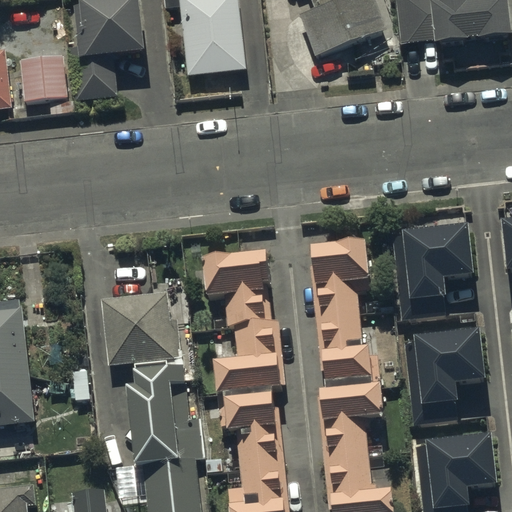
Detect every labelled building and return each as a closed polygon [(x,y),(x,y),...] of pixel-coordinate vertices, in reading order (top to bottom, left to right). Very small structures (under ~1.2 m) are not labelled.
[(136,0),(75,0),(72,0),(78,48),(69,49),(75,100),(117,95),(112,53),(143,49),(136,0)] [(239,0),(180,0),(190,80),(247,73),(239,0)] [(346,0),(302,18),(318,57),(391,27),(379,0),(346,0)] [(313,0),(317,9),(339,0),(313,0)] [(397,0),(403,49),(511,36),(511,15),(510,0),(397,0)] [(7,55),(0,55),(0,115),(15,114),(7,55)] [(472,227),(407,233),(414,301),(450,298),(448,276),(476,274),(472,227)] [(322,372),(334,511),(397,511),(396,489),(374,490),(367,417),(388,416),(380,356),(374,356),(374,345),(364,345),(361,294),(374,292),(368,240),(309,246),(322,372)] [(270,250),(206,259),(210,300),(226,299),(229,328),(237,328),(240,358),(217,360),(221,393),(228,392),(231,429),(239,429),(245,488),(231,490),(233,511),(292,511),(277,386),(288,385),(281,322),(273,323),(270,284),(274,283),(270,250)] [(169,291),(103,299),(111,367),(183,358),(179,320),(173,321),(169,291)] [(23,309),(0,310),(0,425),(32,422),(23,309)] [(484,330),(407,338),(415,426),(462,421),(458,381),(489,378),(484,330)] [(144,464),(149,511),(204,511),(199,461),(208,460),(204,419),(192,421),(186,367),(170,368),(169,362),(136,365),(138,384),(129,385),(138,465),(144,464)] [(73,372),(76,401),(92,400),(90,370),(73,372)] [(496,437),(419,444),(425,511),(468,511),(466,490),(501,487),(496,437)] [(32,485),(0,488),(0,511),(25,511),(25,507),(34,505),(32,485)] [(108,511),(106,491),(76,494),(78,511),(108,511)]
